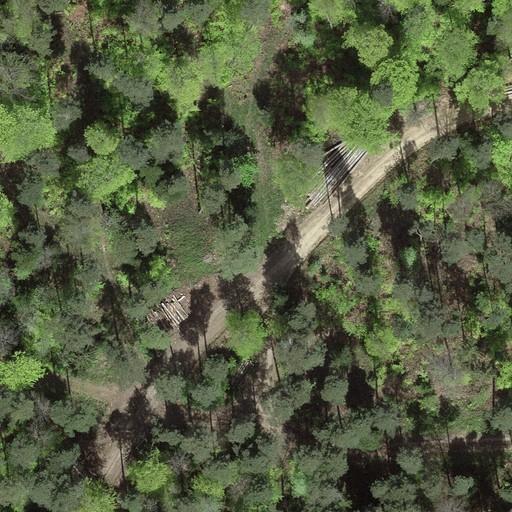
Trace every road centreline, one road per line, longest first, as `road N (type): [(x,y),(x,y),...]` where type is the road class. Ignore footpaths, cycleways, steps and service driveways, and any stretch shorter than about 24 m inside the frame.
road 1 (track): [(70,511),(189,345),(372,170),(439,124),(511,98)]
road 2 (track): [(0,395),(89,389),(183,417),(253,417),(330,445),(511,439)]
road 3 (track): [(273,272),(264,389),(270,422),(316,511)]
